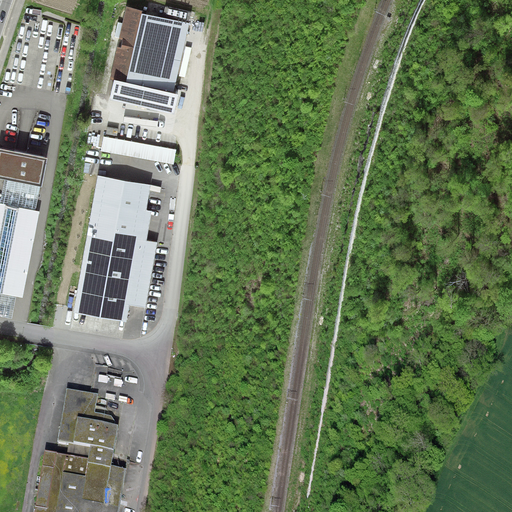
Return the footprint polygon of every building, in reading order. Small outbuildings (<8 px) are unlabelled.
[(143,10),(126,6),(122,23),(119,38),(110,79),(114,80),(109,99),(174,114),(178,94),(173,93),(189,23),(142,13),(143,10)] [(176,150),(104,136),(101,151),(174,164),(176,150)] [(0,203),(0,316),(11,318),(16,297),(23,298),(40,212),(36,211),(40,187),(42,187),(48,158),(0,148),(0,178),(4,179),(0,203)] [(151,185),(98,175),(74,312),(126,322),(129,305),(145,307),(157,242),(147,240),(151,211),(147,210),(151,185)] [(98,394),(67,388),(58,440),(69,442),(67,454),(45,449),(34,511),(118,511),(126,468),(111,465),(114,449),(118,425),(115,424),(115,421),(111,415),(95,412),(98,394)]
